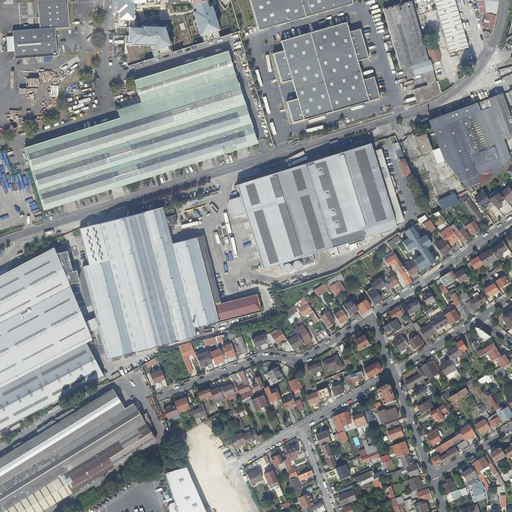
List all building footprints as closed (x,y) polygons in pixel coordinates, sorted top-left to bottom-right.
[(12,30),(14,59),(57,55),(55,28),(69,27),(66,0),(39,0),(41,28),(40,28),(12,30)] [(151,47),(155,58),(169,53),(167,47),(170,46),(164,27),(140,26),(140,28),(136,27),(136,21),(132,21),(132,14),(134,14),(134,6),(160,5),(160,2),(191,1),(192,5),(194,5),(196,12),(193,13),(195,20),(194,20),(197,30),(198,30),(200,36),(203,36),(205,42),(221,38),(211,7),(209,8),(206,0),(114,0),(114,13),(117,13),(117,36),(124,36),(123,43),(130,43),(130,45),(151,47)] [(249,0),(258,31),(352,4),(351,0),(249,0)] [(452,0),(432,0),(448,54),(466,49),(452,0)] [(476,0),(476,1),(478,13),(485,15),(482,27),(491,30),(496,10),(496,7),(497,3),(496,0),(476,0)] [(412,1),(383,10),(396,56),(401,55),(406,69),(411,67),(414,76),(423,73),(427,86),(423,87),(420,88),(406,92),(409,100),(392,105),(394,111),(424,101),(431,99),(439,95),(438,92),(435,80),(417,17),(412,1)] [(280,42),(283,51),(272,54),(281,84),(291,81),(297,99),(286,102),(292,124),(379,99),(373,77),(362,81),(357,62),(368,59),(359,30),(349,33),(346,23),(280,42)] [(437,48),(427,51),(431,63),(441,60),(437,48)] [(31,167),(44,211),(57,207),(61,206),(77,201),(81,199),(105,192),(109,190),(125,186),(128,184),(153,177),(157,176),(172,171),(176,169),(195,164),(199,162),(213,158),(217,157),(231,152),(234,151),(249,147),(253,145),(258,144),(239,82),(238,82),(228,52),(219,55),(220,57),(216,58),(215,57),(195,63),(196,64),(192,65),(192,64),(176,69),(176,70),(173,71),(172,70),(147,78),(148,79),(144,80),(144,79),(135,82),(137,89),(140,96),(142,103),(124,108),(125,110),(121,111),(121,110),(118,110),(119,112),(121,119),(96,127),(97,129),(93,130),(93,128),(79,132),(79,134),(76,135),(75,133),(42,144),(43,146),(39,147),(39,145),(25,149),(31,167)] [(401,55),(396,56),(400,70),(406,69),(401,55)] [(435,80),(438,92),(445,90),(443,84),(446,83),(444,78),(435,80)] [(445,164),(468,196),(475,191),(481,187),(480,185),(481,185),(481,183),(491,179),(495,176),(493,172),(496,171),(496,169),(503,167),(510,157),(507,146),(511,144),(511,121),(503,95),(430,121),(432,128),(445,164)] [(432,152),(426,135),(416,139),(422,156),(432,152)] [(370,144),(238,185),(264,272),(396,228),(395,224),(402,221),(393,193),(395,193),(396,192),(391,177),(390,177),(388,177),(379,150),(373,152),(370,144)] [(410,174),(404,160),(398,163),(403,177),(410,174)] [(30,192),(25,173),(15,175),(21,195),(30,192)] [(508,203),(511,199),(511,190),(509,188),(501,195),(505,199),(508,203)] [(481,197),(476,191),(472,194),(481,207),(486,204),(487,205),(491,202),(485,194),(481,197)] [(436,202),(441,211),(460,201),(457,196),(455,197),(453,193),(436,202)] [(501,195),(500,193),(491,200),(496,206),(499,210),(503,207),(500,203),(502,202),(504,205),(508,203),(505,199),(501,195)] [(474,217),(478,214),(467,199),(463,202),(474,217)] [(161,207),(79,229),(82,241),(78,242),(81,254),(85,253),(88,265),(82,267),(105,359),(193,337),(191,329),(170,244),(166,226),(164,221),(162,211),(161,207)] [(162,211),(164,221),(169,220),(170,225),(176,224),(172,209),(162,211)] [(417,219),(419,223),(427,219),(425,215),(417,219)] [(471,234),(479,229),(471,218),(463,224),(465,225),(471,234)] [(423,225),(427,231),(434,226),(430,221),(423,225)] [(453,224),(449,227),(455,235),(456,234),(461,242),(469,236),(464,230),(463,229),(459,232),(457,230),(453,224)] [(429,234),(436,230),(434,226),(427,231),(429,234)] [(448,246),(458,238),(455,235),(449,227),(449,226),(439,233),(444,240),(448,246)] [(203,236),(195,238),(212,305),(220,303),(203,236)] [(393,244),(400,240),(398,236),(388,243),(392,250),(394,249),(393,248),(395,247),(393,244)] [(212,305),(195,238),(170,244),(191,329),(259,312),(255,295),(220,303),(212,305)] [(442,257),(451,250),(448,246),(444,240),(435,246),(442,257)] [(392,256),(395,254),(392,250),(388,243),(385,245),(390,253),(392,256)] [(504,243),(493,251),(497,259),(498,260),(504,256),(503,254),(509,250),(504,243)] [(52,248),(68,284),(77,282),(75,270),(71,271),(66,254),(68,253),(66,245),(52,248)] [(390,253),(385,245),(382,247),(384,249),(385,248),(389,254),(390,253)] [(0,386),(85,342),(90,339),(52,248),(27,261),(0,275),(0,386)] [(485,266),(497,259),(493,251),(492,249),(479,257),(485,266)] [(393,265),(407,286),(412,283),(409,276),(406,271),(403,267),(395,256),(384,261),(388,268),(393,265)] [(483,267),(488,274),(489,273),(485,266),(479,257),(479,256),(466,264),(471,272),(479,267),(480,269),(483,267)] [(412,261),(403,267),(406,271),(409,276),(419,270),(413,260),(412,258),(411,259),(412,261)] [(492,272),(489,273),(491,276),(503,268),(502,266),(501,265),(496,268),(496,269),(492,272)] [(463,269),(455,274),(458,279),(460,283),(468,278),(463,269)] [(445,287),(458,279),(455,274),(453,271),(441,279),(445,287)] [(506,275),(495,282),(495,283),(499,289),(510,282),(506,275)] [(388,282),(384,284),(388,290),(398,283),(393,276),(389,279),(389,280),(387,281),(388,282)] [(381,279),(372,285),(377,292),(385,286),(381,279)] [(339,281),(328,287),(331,293),(333,292),(336,296),(345,291),(339,281)] [(487,299),(500,291),(499,289),(495,283),(486,289),(485,287),(481,289),(487,299)] [(319,297),(329,291),(324,284),(320,287),(317,288),(314,290),(315,292),(319,297)] [(443,294),(448,291),(446,289),(444,284),(439,287),(443,294)] [(454,284),(446,289),(448,291),(448,292),(456,287),(454,284)] [(466,304),(471,300),(468,296),(465,291),(464,289),(462,290),(464,293),(461,294),(457,287),(448,292),(450,296),(456,293),(461,302),(464,301),(465,303),(466,304)] [(475,292),(472,287),(465,291),(468,296),(475,292)] [(370,300),(375,297),(370,289),(365,292),(370,300)] [(436,300),(431,292),(423,297),(428,305),(436,300)] [(462,304),(461,302),(456,293),(450,296),(453,300),(456,306),(457,307),(462,304)] [(377,296),(375,297),(370,300),(373,305),(380,300),(377,296)] [(480,296),(471,301),(476,309),(480,305),(480,304),(483,302),(480,296)] [(411,314),(422,307),(417,299),(406,307),(411,314)] [(359,308),(357,309),(358,310),(361,314),(371,308),(365,300),(357,305),(359,308)] [(469,308),(472,315),(477,312),(476,309),(471,301),(471,300),(466,304),(469,308)] [(349,315),(358,310),(357,309),(352,301),(343,307),(349,315)] [(461,313),(466,310),(463,305),(465,303),(464,301),(461,302),(462,304),(457,307),(461,313)] [(315,322),(319,320),(307,303),(307,302),(297,308),(302,316),(309,312),(315,322)] [(287,320),(297,313),(293,306),(284,312),(285,316),(287,320)] [(401,311),(403,310),(400,306),(390,313),(392,316),(387,320),(389,324),(396,319),(404,315),(401,311)] [(455,309),(461,319),(463,317),(461,313),(457,308),(455,309)] [(465,320),(472,315),(469,308),(466,310),(461,313),(463,317),(465,320)] [(461,319),(455,309),(445,316),(449,323),(450,325),(461,319)] [(340,324),(347,320),(341,310),(334,315),(340,324)] [(327,327),(335,322),(328,311),(320,316),(327,327)] [(510,326),(511,328),(511,313),(508,315),(507,313),(502,316),(509,327),(510,326)] [(444,315),(431,322),(432,323),(436,330),(440,328),(441,328),(445,326),(445,325),(449,323),(445,316),(444,315)] [(402,329),(396,319),(389,324),(384,327),(387,332),(394,328),(397,332),(399,331),(402,329)] [(405,330),(413,324),(412,322),(402,329),(399,331),(402,335),(404,337),(408,335),(405,330)] [(430,335),(436,331),(436,330),(432,323),(421,330),(426,339),(431,336),(430,335)] [(311,324),(307,326),(309,328),(314,336),(317,334),(311,324)] [(313,342),(316,340),(314,336),(309,328),(306,330),(313,342)] [(480,329),(476,328),(477,329),(475,331),(479,338),(478,338),(481,343),(482,342),(484,345),(485,344),(484,341),(485,340),(491,337),(480,329)] [(276,343),(285,338),(280,329),(271,335),(270,333),(267,335),(273,343),(275,342),(276,343)] [(301,331),(297,333),(298,334),(303,343),(306,347),(309,344),(307,341),(310,340),(306,334),(303,335),(301,331)] [(402,335),(399,331),(397,332),(393,334),(397,339),(402,335)] [(298,334),(287,341),(293,350),(303,343),(298,334)] [(356,341),(361,350),(371,345),(365,335),(356,341)] [(402,352),(410,347),(404,337),(402,335),(397,339),(395,340),(402,352)] [(258,338),(251,340),(255,348),(267,343),(264,336),(258,338)] [(216,344),(215,337),(203,340),(204,342),(207,351),(210,350),(209,346),(216,344)] [(234,339),(230,341),(231,344),(236,355),(236,356),(247,352),(244,344),(241,337),(237,338),(239,346),(237,347),(234,339)] [(420,343),(416,337),(409,341),(414,349),(415,348),(421,344),(422,344),(421,342),(420,343)] [(463,341),(457,344),(458,346),(463,354),(468,363),(469,362),(468,361),(469,361),(468,360),(469,359),(467,355),(465,351),(468,349),(463,341)] [(476,341),(472,343),(477,352),(481,357),(488,353),(493,350),(496,348),(494,344),(482,351),(481,350),(476,341)] [(0,429),(103,376),(85,342),(0,386),(0,429)] [(194,359),(197,358),(196,356),(191,344),(179,347),(179,348),(189,374),(193,373),(188,357),(193,355),(194,359)] [(231,356),(236,355),(231,344),(222,347),(227,358),(231,356)] [(501,358),(505,365),(511,360),(511,359),(509,354),(511,351),(502,345),(496,348),(493,350),(495,353),(497,356),(499,359),(501,358)] [(455,359),(463,354),(458,346),(447,353),(451,359),(455,366),(458,364),(455,359)] [(216,364),(225,361),(220,350),(212,353),(216,364)] [(207,351),(196,356),(197,358),(200,367),(212,363),(208,352),(207,351)] [(352,353),(342,357),(346,366),(355,361),(352,353)] [(107,380),(109,383),(137,367),(155,357),(154,355),(140,362),(139,360),(103,369),(107,380)] [(334,367),(334,368),(338,366),(340,369),(344,367),(337,355),(330,359),(329,359),(323,362),(328,370),(334,367)] [(499,359),(497,356),(487,362),(489,365),(496,361),(499,359)] [(478,358),(470,362),(477,373),(482,370),(483,372),(485,371),(484,369),(484,368),(478,358)] [(502,366),(505,365),(501,358),(499,359),(496,361),(500,368),(502,366)] [(449,379),(459,373),(455,366),(451,359),(441,365),(449,379)] [(434,361),(423,368),(428,376),(429,379),(441,372),(434,361)] [(500,368),(496,361),(489,365),(493,372),(497,370),(500,368)] [(311,375),(322,370),(319,362),(315,364),(314,366),(308,368),(311,375)] [(370,378),(374,376),(376,374),(382,371),(382,369),(378,362),(372,366),(370,363),(366,366),(367,368),(365,370),(367,373),(368,375),(367,376),(368,377),(369,377),(370,378)] [(501,376),(506,373),(503,369),(502,366),(500,368),(497,370),(501,376)] [(268,374),(271,379),(275,384),(276,383),(284,378),(277,368),(268,374)] [(406,382),(409,391),(417,387),(422,384),(420,381),(423,379),(426,380),(428,376),(423,368),(417,371),(418,375),(406,382)] [(154,385),(165,381),(161,370),(155,372),(150,374),(154,385)] [(248,383),(249,383),(244,371),(240,372),(243,379),(245,380),(245,381),(247,384),(245,384),(239,387),(242,394),(243,396),(241,397),(243,401),(251,396),(254,395),(252,392),(252,390),(251,390),(248,383)] [(360,380),(364,378),(362,372),(357,373),(358,376),(351,378),(353,383),(360,381),(360,380)] [(488,383),(495,379),(491,373),(490,373),(478,381),(481,385),(487,381),(488,383)] [(352,390),(355,389),(353,383),(351,378),(350,375),(345,377),(348,386),(350,385),(352,390)] [(262,388),(264,387),(260,377),(256,379),(257,382),(256,383),(257,384),(252,386),(254,391),(252,392),(254,395),(263,390),(262,388)] [(476,377),(465,384),(467,387),(478,381),(476,377)] [(299,379),(290,382),(293,390),(302,387),(299,379)] [(429,388),(433,395),(433,396),(438,393),(431,382),(427,385),(424,387),(426,390),(429,388)] [(232,384),(224,387),(227,396),(228,397),(239,392),(236,383),(232,384)] [(212,389),(211,389),(216,401),(224,397),(227,396),(224,387),(223,386),(223,384),(220,386),(220,387),(212,390),(212,389)] [(380,389),(386,405),(397,401),(391,386),(388,384),(380,389)] [(0,511),(39,511),(81,487),(118,464),(154,443),(141,420),(119,385),(96,399),(42,432),(34,437),(30,440),(0,458),(0,511)] [(341,385),(332,388),(335,396),(344,393),(341,385)] [(278,401),(282,399),(278,389),(272,392),(270,387),(265,389),(271,404),(276,402),(275,399),(277,398),(278,401)] [(451,397),(453,401),(469,392),(467,388),(455,395),(451,397)] [(201,400),(209,397),(213,395),(211,389),(199,393),(201,400)] [(214,398),(210,399),(215,409),(219,408),(218,406),(217,403),(216,401),(211,389),(213,395),(214,398)] [(491,391),(486,394),(497,413),(498,414),(499,414),(504,422),(511,416),(511,413),(508,408),(502,412),(497,405),(499,404),(491,391)] [(441,399),(443,402),(446,400),(451,397),(455,395),(453,392),(441,399)] [(318,393),(307,396),(311,405),(321,401),(318,393)] [(258,398),(251,402),(257,413),(269,407),(265,395),(260,397),(260,396),(257,397),(258,398)] [(295,401),(293,395),(282,399),(287,410),(297,406),(295,401)] [(179,412),(191,408),(187,397),(175,402),(177,405),(179,412)] [(300,399),(295,401),(297,406),(300,411),(304,410),(300,399)] [(452,409),(450,406),(449,407),(446,403),(447,402),(446,400),(443,402),(445,405),(448,410),(448,411),(452,409)] [(418,408),(422,414),(434,408),(430,401),(418,408)] [(198,425),(202,423),(200,417),(204,416),(207,415),(206,413),(205,409),(203,404),(200,406),(201,408),(202,410),(200,410),(200,409),(194,411),(196,419),(198,425)] [(169,419),(180,415),(179,412),(177,405),(172,407),(169,408),(168,407),(165,408),(169,419)] [(441,414),(448,410),(445,405),(431,413),(433,418),(435,417),(437,420),(438,419),(440,422),(444,419),(441,414)] [(483,406),(479,409),(485,419),(489,417),(488,416),(489,416),(483,406)] [(215,409),(206,413),(207,415),(207,416),(209,419),(221,412),(219,408),(215,409)] [(389,420),(398,417),(396,409),(386,412),(389,420)] [(358,415),(353,417),(357,426),(360,435),(364,434),(361,426),(368,424),(363,410),(357,412),(358,415)] [(349,412),(339,415),(341,420),(343,426),(347,425),(351,423),(349,417),(351,416),(349,412)] [(493,427),(502,421),(498,414),(497,413),(491,417),(492,418),(489,420),(493,427)] [(338,435),(334,436),(335,439),(335,440),(337,445),(349,440),(347,435),(346,432),(343,426),(341,420),(339,415),(335,417),(337,420),(335,421),(340,433),(337,434),(338,435)] [(485,419),(475,425),(480,434),(490,428),(485,419)] [(173,437),(182,434),(182,433),(180,428),(180,429),(178,424),(174,426),(170,428),(173,437)] [(466,440),(476,434),(470,424),(460,430),(461,433),(464,438),(465,439),(466,440)] [(400,427),(388,432),(391,441),(403,436),(400,427)] [(249,432),(244,435),(247,443),(248,443),(255,440),(253,437),(251,438),(249,432)] [(317,436),(321,446),(322,446),(328,443),(332,442),(328,432),(317,436)] [(236,449),(241,447),(240,446),(244,444),(247,443),(244,435),(243,433),(231,438),(236,449)] [(447,448),(464,438),(461,433),(430,452),(434,465),(437,466),(443,462),(443,463),(470,447),(466,440),(455,447),(456,448),(450,452),(450,453),(441,459),(439,455),(445,451),(447,450),(447,448)] [(428,439),(433,446),(442,442),(437,435),(428,439)] [(357,447),(360,446),(357,436),(350,439),(355,455),(359,454),(357,447)] [(455,447),(466,440),(465,439),(464,438),(447,448),(447,450),(445,451),(439,455),(441,459),(450,453),(450,452),(456,448),(455,447)] [(393,446),(398,457),(400,456),(410,453),(405,441),(393,446)] [(337,467),(328,443),(322,446),(332,469),(337,467)] [(237,455),(233,445),(227,447),(226,444),(222,445),(228,459),(237,455)] [(369,447),(365,448),(368,455),(378,451),(376,445),(369,447)] [(300,454),(296,446),(291,448),(288,450),(287,448),(283,450),(285,453),(285,454),(287,455),(289,459),(290,459),(290,458),(294,457),(296,456),(300,454)] [(506,457),(501,448),(491,454),(496,463),(506,457)] [(362,464),(377,457),(380,456),(378,451),(368,455),(360,459),(362,464)] [(487,456),(488,456),(485,452),(483,454),(485,457),(474,464),(472,461),(469,462),(471,465),(472,465),(477,473),(489,466),(490,468),(494,466),(492,464),(487,456)] [(400,456),(405,468),(414,465),(413,461),(412,461),(411,459),(412,459),(410,453),(400,456)] [(281,469),(286,467),(284,462),(282,462),(279,455),(271,458),(274,466),(279,464),(281,469)] [(388,455),(381,457),(383,463),(390,460),(388,455)] [(292,468),(288,459),(287,460),(284,461),(284,462),(286,467),(291,479),(295,477),(298,476),(294,467),(292,468)] [(392,463),(391,460),(390,460),(383,463),(384,467),(385,469),(387,469),(386,466),(388,465),(389,468),(394,466),(393,463),(392,463)] [(337,468),(342,480),(351,476),(346,464),(345,465),(337,468)] [(396,471),(397,474),(402,472),(402,473),(408,471),(409,475),(410,474),(412,478),(420,475),(419,471),(416,464),(414,465),(405,468),(396,471)] [(204,511),(196,493),(184,467),(163,474),(168,489),(173,502),(167,503),(168,504),(166,505),(167,506),(166,506),(167,511),(204,511)] [(467,481),(477,475),(473,467),(463,473),(467,481)] [(255,482),(263,479),(263,478),(259,469),(247,475),(252,487),(256,485),(255,482)] [(276,477),(273,470),(265,474),(269,484),(277,481),(276,477)] [(312,472),(313,471),(312,470),(298,476),(300,479),(300,480),(304,479),(313,475),(312,472)] [(338,492),(339,495),(344,493),(346,492),(366,483),(374,480),(376,479),(379,478),(381,477),(387,474),(386,472),(373,477),(371,471),(356,478),(358,483),(338,492)] [(297,481),(295,477),(291,479),(292,482),(298,498),(303,496),(297,481)] [(409,480),(413,492),(422,488),(418,477),(409,480)] [(376,479),(378,484),(381,491),(384,490),(379,478),(376,479)] [(483,479),(480,480),(481,482),(487,491),(490,490),(483,479)] [(459,490),(452,481),(445,483),(447,491),(451,493),(459,490)] [(469,486),(475,503),(487,498),(487,491),(481,482),(469,486)] [(425,501),(432,498),(428,489),(417,493),(420,501),(418,502),(418,501),(415,501),(411,501),(411,499),(405,502),(405,504),(403,504),(403,503),(404,503),(402,497),(396,499),(400,510),(414,505),(425,501)] [(249,511),(241,490),(210,503),(213,511),(249,511)] [(461,497),(459,490),(451,493),(453,499),(453,500),(454,500),(461,497)] [(350,503),(346,492),(344,493),(339,495),(340,496),(343,505),(350,503)] [(298,498),(303,509),(305,508),(313,505),(311,501),(310,497),(308,493),(308,494),(303,496),(298,498)] [(400,510),(396,499),(395,498),(393,499),(391,500),(395,511),(400,510)] [(323,505),(321,501),(313,505),(305,508),(307,511),(316,511),(315,509),(323,505)] [(429,511),(425,501),(414,505),(417,511),(429,511)]
